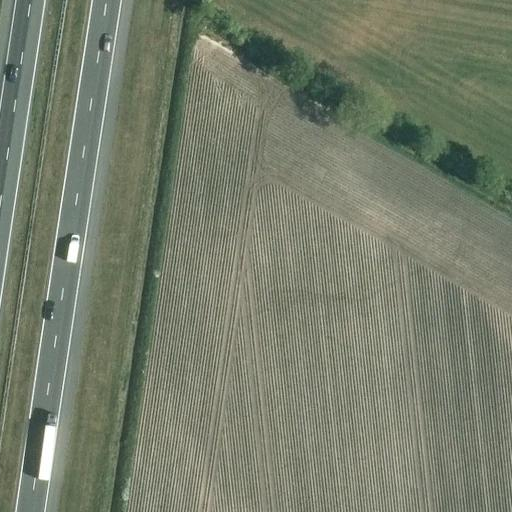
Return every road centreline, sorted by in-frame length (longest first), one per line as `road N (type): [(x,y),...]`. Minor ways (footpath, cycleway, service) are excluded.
road 1 (motorway): [(31,511),(106,0)]
road 2 (motorway): [(31,0),(0,209)]
